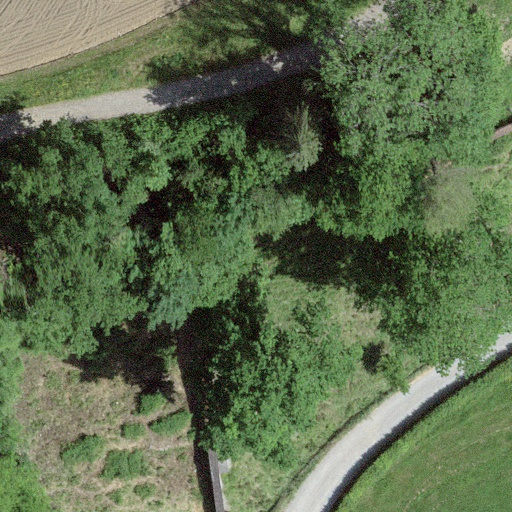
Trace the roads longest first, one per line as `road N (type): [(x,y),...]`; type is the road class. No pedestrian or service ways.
road 1 (track): [(394,0),(343,34),(208,87),(0,124)]
road 2 (track): [(511,331),(409,398),(342,458),(301,511)]
